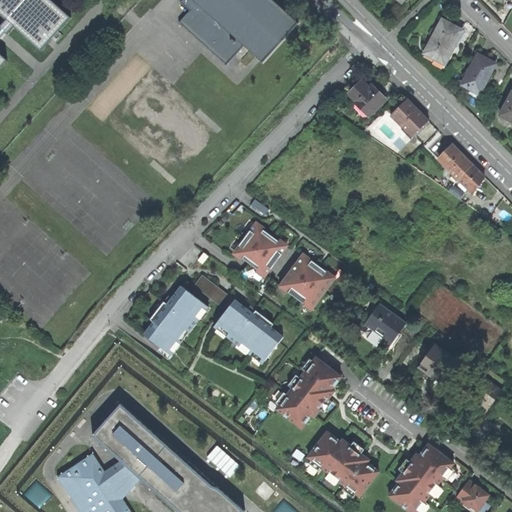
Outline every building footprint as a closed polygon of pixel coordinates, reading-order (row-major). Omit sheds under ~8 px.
[(0,0),(0,13),(41,50),(71,17),(51,0),(0,0)] [(284,36),(295,24),(269,0),(190,0),(196,5),(178,24),(225,66),(243,47),(260,62),(284,36)] [(446,65),(463,31),(453,26),(444,21),(426,55),(446,65)] [(479,94),(494,64),(486,59),(476,55),(461,86),(479,94)] [(367,115),(383,99),(374,90),(370,85),(368,87),(362,81),(348,95),(355,101),(354,102),(367,115)] [(511,122),(511,92),(500,116),(511,122)] [(412,138),(428,122),(415,109),(407,100),(391,117),(412,138)] [(472,193),(486,179),(475,168),(452,146),(438,161),(472,193)] [(264,279),(288,247),(272,235),(255,222),(231,255),(264,279)] [(277,286),(310,312),(335,280),(319,267),(302,254),(277,286)] [(204,273),(195,284),(224,307),(233,296),(204,273)] [(141,340),(167,359),(205,306),(180,288),(170,301),(141,340)] [(237,299),(212,329),(258,368),(283,338),(247,308),(237,299)] [(396,335),(404,324),(378,305),(360,328),(362,329),(365,326),(388,342),(384,347),(387,348),(396,335)] [(447,383),(461,363),(434,344),(417,367),(427,374),(430,371),(437,376),(447,383)] [(312,416),(314,418),(332,396),(335,392),(332,390),(341,378),(316,358),(277,410),(302,429),(312,416)] [(434,380),(437,376),(430,371),(427,374),(431,377),(434,380)] [(462,391),(487,410),(501,391),(475,372),(462,391)] [(179,511),(244,511),(245,511),(120,400),(91,434),(119,458),(140,477),(179,511)] [(481,439),(488,428),(479,422),(472,432),(481,439)] [(360,498),(379,473),(367,463),(369,461),(365,457),(343,440),(341,443),(328,433),(308,458),(360,498)] [(389,497),(409,511),(417,511),(454,464),(429,445),(420,457),(417,455),(414,459),(397,481),(399,483),(389,497)] [(102,469),(91,452),(53,476),(77,511),(130,511),(121,498),(102,469)] [(102,469),(121,498),(140,477),(119,458),(102,469)] [(477,511),(490,496),(481,490),(476,485),(474,488),(468,483),(456,499),(468,509),(470,507),(477,511)] [(301,511),(291,502),(287,506),(278,499),(267,510),(269,511),(301,511)]
